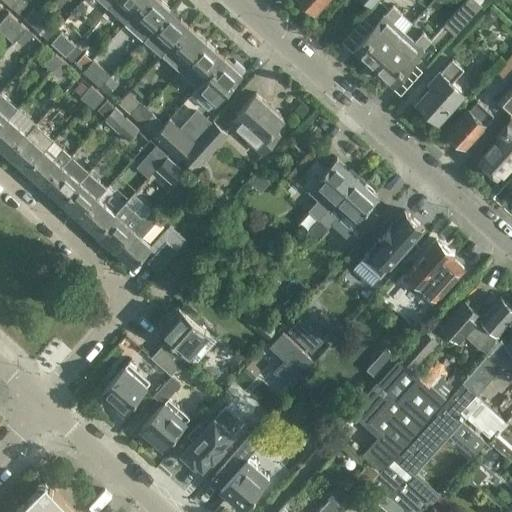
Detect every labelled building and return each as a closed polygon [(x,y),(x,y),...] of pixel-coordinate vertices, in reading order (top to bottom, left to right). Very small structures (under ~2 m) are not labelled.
[(146,0),(114,0),(108,7),(126,23),(146,0)] [(170,10),(159,0),(146,0),(126,23),(134,31),(144,21),(153,29),(170,10)] [(301,0),(316,13),(327,0),(301,0)] [(455,34),(482,4),(477,0),(466,0),(444,24),(455,34)] [(355,47),(374,65),(404,31),(394,22),(402,13),(393,5),(355,47)] [(30,23),(40,12),(33,6),(23,17),(30,23)] [(188,25),(170,10),(153,29),(171,45),(188,25)] [(16,39),(26,28),(19,22),(9,12),(0,21),(0,28),(14,41),(16,39)] [(30,23),(36,29),(46,18),(40,12),(30,23)] [(179,71),(206,41),(188,25),(171,45),(161,56),(170,63),(179,71)] [(26,28),(16,39),(22,44),(32,33),(26,28)] [(66,55),(76,44),(61,31),(51,42),(66,55)] [(404,31),(374,65),(394,82),(432,40),(422,32),(414,40),(404,31)] [(197,87),(223,57),(206,41),(179,71),(197,87)] [(66,55),(72,61),(82,50),(76,44),(66,55)] [(55,54),(45,65),(52,71),(62,60),(55,54)] [(242,74),(223,57),(197,87),(206,95),(215,103),(224,93),(242,74)] [(62,60),(52,71),(58,76),(68,65),(62,60)] [(451,82),(463,70),(452,60),(441,73),(439,71),(430,82),(433,84),(418,102),(426,110),(425,112),(433,119),(434,117),(437,119),(462,92),(451,82)] [(101,87),(111,76),(105,70),(95,81),(101,87)] [(101,87),(107,93),(117,82),(111,76),(101,87)] [(511,115),(511,114),(511,84),(497,101),(511,115)] [(91,86),(81,97),(87,103),(97,92),(91,86)] [(0,128),(18,108),(0,91),(0,128)] [(97,92),(87,103),(93,108),(103,97),(97,92)] [(256,93),(228,123),(262,154),(280,134),(274,128),(283,118),(256,93)] [(483,125),(492,115),(477,101),(468,111),(467,110),(447,132),(465,148),(485,126),(483,125)] [(136,119),(146,108),(140,102),(130,113),(136,119)] [(122,134),(132,123),(114,107),(104,118),(122,134)] [(0,128),(0,145),(9,154),(36,123),(18,108),(0,128)] [(136,119),(142,124),(152,113),(146,108),(136,119)] [(193,140),(169,118),(154,135),(178,157),(180,155),(193,140)] [(196,169),(229,133),(213,119),(212,121),(181,155),(196,169)] [(500,136),(478,160),(498,178),(511,161),(511,123),(508,120),(497,133),(500,136)] [(9,154),(26,170),(54,139),(36,123),(9,154)] [(122,134),(129,140),(138,129),(132,123),(122,134)] [(26,170),(44,186),(72,155),(63,147),(54,139),(26,170)] [(44,186),(62,202),(89,171),(72,155),(44,186)] [(310,211),(318,218),(356,176),(336,158),(326,169),(315,159),(297,179),(308,189),(315,183),(326,193),(310,211)] [(151,160),(141,171),(148,177),(158,166),(151,160)] [(79,218),(97,198),(99,197),(107,187),(89,171),(62,202),(79,218)] [(377,194),(356,176),(318,218),(326,226),(342,208),(355,219),(348,226),(360,236),(378,215),(367,205),(377,194)] [(177,195),(187,183),(180,177),(170,188),(177,195)] [(97,198),(79,218),(97,233),(115,214),(97,198)] [(97,233),(115,249),(143,218),(125,202),(115,214),(97,233)] [(375,243),(361,259),(381,276),(400,254),(406,260),(419,245),(413,240),(424,227),(405,209),(404,211),(394,222),(392,221),(379,236),(380,237),(375,243)] [(133,266),(151,246),(141,237),(158,218),(150,211),(143,218),(115,249),(133,266)] [(416,262),(409,270),(403,277),(432,302),(464,268),(452,257),(453,256),(435,239),(415,261),(416,262)] [(156,270),(176,249),(166,240),(147,261),(156,270)] [(511,308),(500,297),(482,317),(464,301),(441,327),(457,342),(466,333),(486,351),(499,337),(497,335),(511,317),(511,308)] [(151,356),(171,374),(172,374),(190,355),(196,360),(215,339),(179,306),(160,327),(170,336),(151,356)] [(300,319),(289,330),(312,351),(322,340),(300,319)] [(425,329),(401,357),(413,368),(438,341),(425,329)] [(499,340),(463,381),(477,393),(504,364),(511,371),(511,337),(505,345),(499,340)] [(381,378),(397,360),(385,350),(369,367),(381,378)] [(397,454),(447,399),(413,368),(401,357),(397,360),(381,378),(378,381),(377,380),(350,410),(397,454)] [(121,411),(146,384),(135,374),(138,370),(128,361),(101,392),(121,411)] [(181,382),(172,374),(171,374),(153,394),(162,402),(140,426),(162,446),(189,416),(168,396),(181,382)] [(496,431),(506,420),(477,393),(463,381),(447,399),(397,454),(394,458),(413,475),(414,474),(442,441),(465,462),(494,429),(496,431)] [(198,421),(187,434),(193,439),(182,451),(195,463),(197,461),(203,466),(212,457),(213,458),(225,445),(224,444),(245,420),(226,402),(204,426),(198,421)] [(511,413),(506,420),(496,431),(488,441),(511,462),(511,413)] [(248,457),(263,441),(259,437),(257,440),(250,434),(231,455),(242,464),(220,487),(242,507),(267,480),(254,469),(258,465),(248,457)] [(387,464),(373,480),(405,509),(402,511),(418,511),(429,501),(405,480),(387,464)] [(75,511),(50,486),(43,492),(39,488),(15,511),(75,511)]
